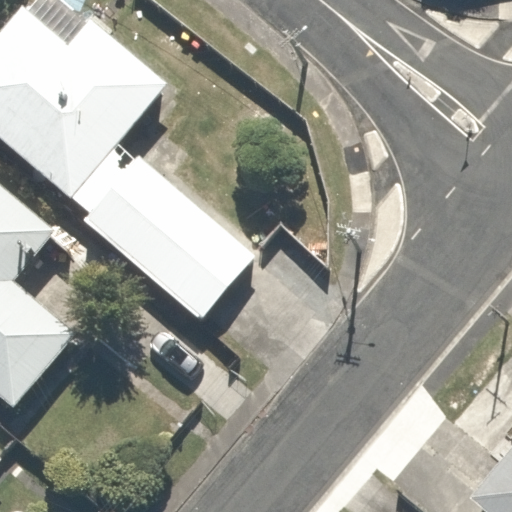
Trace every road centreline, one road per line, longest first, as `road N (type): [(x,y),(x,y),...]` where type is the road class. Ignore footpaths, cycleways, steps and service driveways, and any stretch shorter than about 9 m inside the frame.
road 1 (residential): [(511,199),(245,511)]
road 2 (residential): [(317,0),(511,161)]
